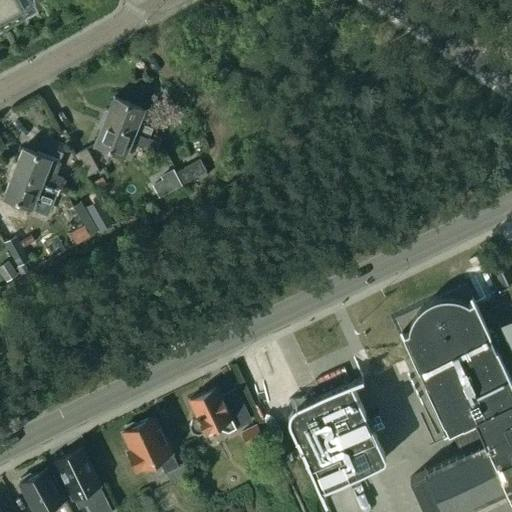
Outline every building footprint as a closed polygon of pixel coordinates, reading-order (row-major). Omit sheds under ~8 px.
[(0,0),(0,13),(24,0),(0,0)] [(148,138),(148,137),(152,129),(137,123),(143,108),(114,97),(105,120),(148,138)] [(161,142),(148,137),(148,138),(105,120),(95,144),(124,155),(130,142),(157,153),(161,142)] [(23,148),(13,172),(57,189),(61,180),(55,177),(60,163),(58,162),(65,144),(44,136),(38,154),(23,148)] [(87,175),(98,169),(86,148),(76,154),(87,175)] [(206,170),(200,159),(178,171),(185,183),(206,170)] [(165,179),(155,184),(161,196),(182,185),(174,170),(163,176),(165,179)] [(13,172),(3,196),(31,207),(37,192),(53,198),(57,189),(13,172)] [(103,177),(94,182),(98,189),(107,184),(103,177)] [(113,222),(99,198),(86,206),(100,230),(113,222)] [(97,231),(88,216),(81,220),(85,226),(90,235),(97,231)] [(0,232),(19,266),(29,260),(10,225),(0,230),(0,232)] [(85,226),(70,235),(75,244),(90,235),(85,226)] [(17,274),(9,260),(0,265),(0,270),(7,281),(17,274)] [(511,281),(505,267),(496,272),(502,285),(511,281)] [(511,382),(466,284),(395,317),(447,430),(455,427),(465,448),(484,439),(485,442),(425,470),(424,468),(423,469),(424,471),(409,477),(410,479),(412,478),(427,511),(446,511),(505,485),(511,500),(511,382)] [(511,318),(499,324),(511,350),(511,318)] [(287,420),(287,422),(320,491),(384,461),(385,460),(385,459),(386,458),(386,457),(385,456),(371,426),(384,420),(378,408),(366,414),(350,381),(292,408),(290,409),(289,411),(288,412),(287,414),(286,416),(286,418),(287,420)] [(216,386),(189,399),(199,418),(192,421),(190,427),(193,432),(199,434),(205,431),(205,432),(220,425),(222,429),(229,431),(251,420),(236,390),(222,397),(216,386)] [(150,417),(122,431),(131,449),(127,451),(136,471),(160,460),(171,483),(191,473),(185,462),(177,466),(171,454),(173,453),(160,426),(155,428),(150,417)] [(264,438),(257,423),(242,431),(249,445),(264,438)] [(113,511),(81,447),(63,456),(64,460),(57,464),(79,508),(80,508),(80,506),(87,503),(91,511),(108,511),(111,511),(112,511),(113,511)] [(46,467),(20,481),(37,511),(72,511),(59,487),(57,488),(46,467)]
